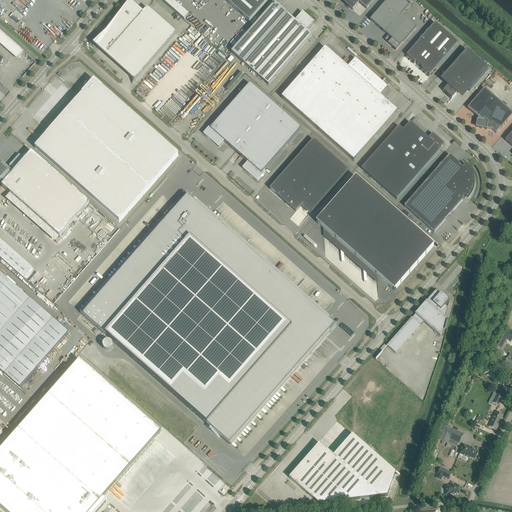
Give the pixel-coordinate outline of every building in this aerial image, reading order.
[(162,0),(161,0),(184,19),(189,14),(172,0),(167,0),(165,2),(162,0)] [(268,0),(224,0),(249,22),(268,0)] [(347,0),(345,4),(348,6),(347,7),(348,9),(349,8),(352,10),(359,3),(366,9),(374,0),(347,0)] [(385,40),(386,41),(397,50),(424,19),(401,0),(387,0),(370,20),(388,36),(385,40)] [(147,8),(143,13),(129,1),(129,2),(108,36),(105,33),(93,45),(95,47),(99,42),(104,41),(101,46),(128,74),(129,74),(134,80),(131,84),(132,84),(176,34),(147,8)] [(268,86),(312,36),(307,31),(309,28),(313,23),(311,21),(309,19),(302,14),(298,18),(295,21),(275,3),(231,53),(244,64),(268,86)] [(450,49),(456,42),(437,25),(430,32),(428,31),(406,56),(414,63),(415,62),(422,68),(421,69),(429,76),(451,51),(450,49)] [(0,44),(17,59),(23,52),(0,30),(0,44)] [(325,48),(281,98),(354,162),(398,112),(379,96),(386,88),(381,84),(380,84),(377,82),(377,80),(354,60),(348,68),(325,48)] [(488,69),(467,50),(441,79),(448,85),(443,91),(443,92),(444,91),(452,98),(451,99),(452,99),(460,90),(459,89),(462,85),(469,91),(488,69)] [(119,223),(178,155),(94,81),(35,148),(119,223)] [(203,134),(206,137),(219,148),(224,142),(236,152),(276,107),(250,84),(213,126),(211,125),(203,134)] [(511,112),(485,89),(467,109),(478,118),(478,120),(477,120),(476,128),(487,130),(487,129),(492,130),(496,134),(511,115),(511,112)] [(258,182),(259,180),(266,173),(264,172),(301,129),(276,107),(236,152),(248,163),(242,169),(258,182)] [(399,127),(362,169),(366,173),(397,200),(441,150),(440,149),(444,144),(433,134),(428,139),(410,123),(403,131),(399,127)] [(348,171),(313,140),(270,189),(296,212),(303,204),(312,212),(348,171)] [(0,194),(55,243),(60,237),(90,203),(32,152),(12,175),(10,173),(11,172),(0,162),(0,184),(1,183),(3,184),(2,186),(0,188),(0,194)] [(466,167),(465,166),(463,169),(460,166),(460,165),(449,155),(404,207),(434,233),(463,200),(462,200),(465,196),(467,198),(468,198),(469,197),(469,196),(470,195),(470,194),(471,193),(471,192),(472,191),(472,190),(473,189),(473,188),(473,187),(473,186),(473,185),(473,184),(473,182),(473,181),(473,180),(473,179),(472,177),(472,176),(472,175),(471,173),(470,172),(469,170),(468,169),(467,168),(467,167),(466,167)] [(434,246),(356,177),(316,222),(323,229),(324,236),(377,283),(378,283),(378,277),(394,291),(434,246)] [(193,201),(187,196),(182,202),(180,200),(80,314),(105,336),(106,335),(229,444),(231,446),(331,333),(329,331),(334,326),(328,321),(330,319),(208,211),(195,199),(193,201)] [(34,268),(0,239),(0,258),(25,278),(34,268)] [(0,370),(20,389),(69,334),(0,273),(0,370)] [(436,291),(387,346),(396,354),(424,322),(440,336),(449,303),(448,302),(449,301),(441,293),(440,295),(436,291)] [(504,333),(497,346),(502,349),(509,335),(504,333)] [(112,343),(111,342),(110,342),(110,341),(109,341),(108,341),(107,341),(106,341),(105,342),(104,342),(104,343),(103,343),(103,344),(103,345),(103,346),(103,347),(103,348),(104,349),(104,350),(105,350),(106,351),(107,351),(108,351),(109,351),(110,351),(110,350),(111,350),(111,349),(112,349),(112,348),(113,348),(113,347),(113,346),(113,345),(113,344),(112,344),(112,343)] [(80,361),(0,451),(0,506),(6,511),(95,511),(106,500),(103,498),(161,432),(80,361)] [(411,390),(422,398),(426,393),(416,385),(411,390)] [(503,397),(499,395),(497,394),(492,403),(499,406),(503,397)] [(503,416),(498,413),(496,412),(489,427),(496,430),(503,416)] [(459,443),(462,438),(463,434),(445,426),(438,440),(447,444),(450,439),(459,443)] [(292,478),(291,479),(294,483),(319,504),(388,496),(396,473),(352,435),(333,456),(325,448),(324,448),(321,445),(319,447),(318,446),(291,476),(292,478)] [(473,451),(473,450),(463,445),(462,448),(459,454),(469,459),(470,458),(475,460),(478,453),(473,451)] [(448,480),(451,474),(440,468),(437,474),(448,480)] [(445,486),(446,495),(459,494),(458,485),(445,486)]
